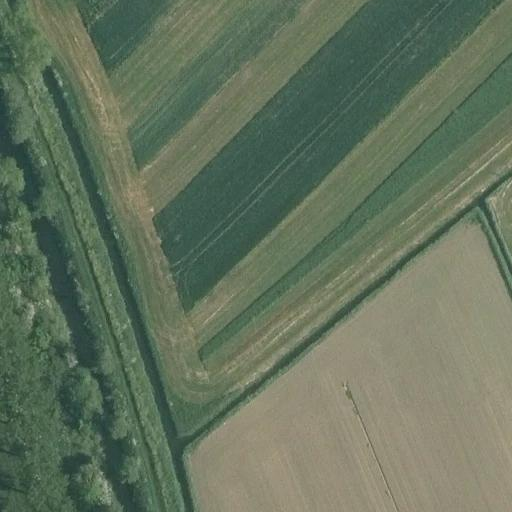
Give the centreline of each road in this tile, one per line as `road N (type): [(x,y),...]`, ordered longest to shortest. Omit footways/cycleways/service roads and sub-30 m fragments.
road 1 (track): [(161,511),(79,230)]
road 2 (unclassified): [(45,511),(0,351)]
